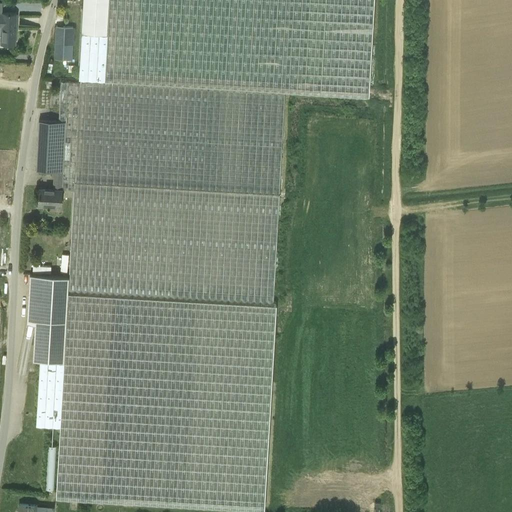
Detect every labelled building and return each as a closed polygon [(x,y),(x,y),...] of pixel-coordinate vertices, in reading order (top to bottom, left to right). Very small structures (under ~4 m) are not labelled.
[(81,0),(77,80),(105,81),(295,92),(370,96),(374,0),(81,0)] [(10,44),(15,45),(17,13),(2,12),(2,13),(0,12),(0,26),(1,27),(1,43),(0,44),(0,47),(10,47),(10,44)] [(73,27),(56,26),(55,58),(71,59),(73,27)] [(61,81),(59,121),(66,121),(62,171),(54,171),(53,180),(53,181),(61,181),(61,189),(62,189),(73,190),(68,276),(30,274),(27,321),(35,323),(33,359),(40,360),(36,424),(60,425),(56,497),(264,509),(272,380),(276,304),(273,304),(279,194),(285,94),(61,81)] [(36,170),(54,171),(62,171),(66,121),(59,121),(39,120),(36,170)] [(1,200),(12,201),(16,152),(5,151),(1,200)] [(39,204),(61,205),(62,189),(61,189),(61,181),(53,181),(53,189),(39,188),(39,204)] [(61,269),(68,269),(69,254),(61,254),(61,269)]
